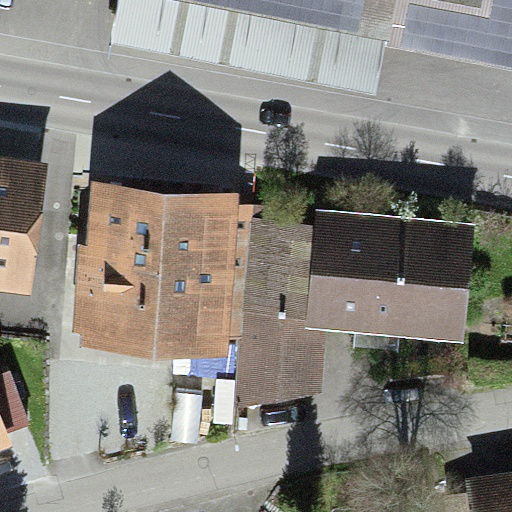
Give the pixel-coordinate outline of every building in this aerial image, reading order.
[(511,0),(116,0),(110,35),(375,86),(384,38),(511,62),(511,0)] [(0,283),(32,287),(50,154),(0,147),(0,283)] [(229,348),(230,335),(239,198),(240,181),(91,171),(87,236),(79,236),(73,325),(81,325),(81,338),(229,348)] [(253,200),(239,198),(230,335),(239,336),(236,402),(324,389),(329,321),(355,323),(353,344),(399,348),(401,327),(464,333),(476,215),(317,202),(316,219),(253,212),(253,200)] [(0,443),(12,439),(8,428),(30,420),(11,367),(0,370),(0,443)] [(446,506),(447,511),(511,511),(511,465),(464,473),(469,503),(446,506)]
